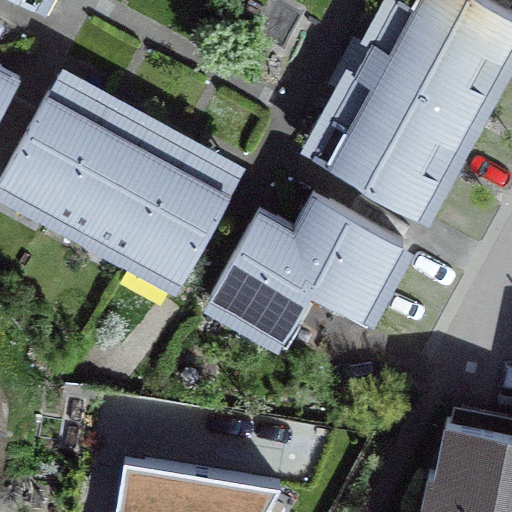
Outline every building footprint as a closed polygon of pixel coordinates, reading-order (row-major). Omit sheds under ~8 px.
[(511,36),(511,10),(492,0),(414,0),(413,0),(392,0),(330,116),(347,125),(328,161),(418,210),(511,36)] [(0,61),(0,108),(19,72),(0,61)] [(108,99),(58,72),(0,176),(0,180),(49,207),(108,99)] [(148,121),(108,99),(49,207),(89,229),(148,121)] [(189,143),(148,121),(89,229),(130,251),(189,143)] [(218,159),(189,143),(130,251),(180,278),(229,188),(208,177),(218,159)] [(313,190),(293,222),(312,284),(364,311),(404,238),(313,190)] [(284,334),(312,284),(293,222),(260,205),(209,295),(284,334)] [(222,511),(239,411),(156,398),(149,442),(159,443),(148,511),(222,511)] [(511,511),(511,428),(446,416),(435,469),(429,468),(420,511),(511,511)]
